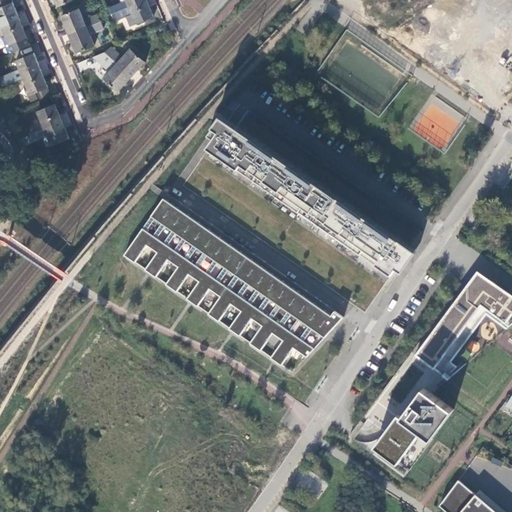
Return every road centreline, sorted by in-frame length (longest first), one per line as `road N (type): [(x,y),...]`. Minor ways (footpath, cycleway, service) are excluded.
road 1 (residential): [(34,0),(82,118),(96,124),(125,111),(184,44)]
road 2 (residential): [(380,331),(174,184)]
road 3 (residential): [(240,97),(442,237)]
road 4 (unknown): [(465,185),(291,52)]
road 5 (residential): [(311,434),(380,331)]
road 6 (residential): [(442,237),(511,137)]
